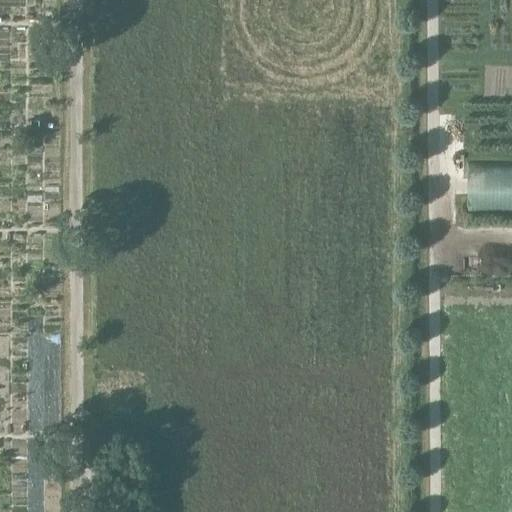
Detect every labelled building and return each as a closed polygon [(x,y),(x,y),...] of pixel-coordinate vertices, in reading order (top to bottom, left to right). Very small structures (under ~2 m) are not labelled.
[(179,32),(179,47),(216,47),(216,32),(179,32)] [(179,47),(179,62),(216,62),(216,47),(179,47)] [(179,62),(179,76),(216,76),(216,62),(179,62)] [(179,76),(179,91),(191,91),(216,91),(216,90),(216,76),(179,76)] [(191,91),(191,105),(206,105),(206,119),(222,119),(222,90),(216,90),(216,91),(191,91)] [(191,105),(190,135),(222,135),(222,119),(206,119),(206,105),(191,105)] [(256,114),(256,146),(271,146),(271,130),(285,130),(286,114),(256,114)] [(271,130),(271,146),(299,146),(299,114),(286,114),(285,130),(271,130)] [(299,146),(299,152),(314,152),(314,114),(299,114),(299,146)] [(314,114),(314,152),(328,152),(329,152),(329,120),(330,120),(330,114),(314,114)] [(328,152),(328,158),(343,158),(343,120),(330,120),(329,120),(329,152),(328,152)] [(343,120),(343,158),(357,158),(357,120),(343,120)] [(357,120),(357,158),(373,158),(373,120),(357,120)] [(332,188),(332,193),(333,193),(333,225),(334,225),(348,225),(348,188),(332,188)] [(348,188),(348,225),(363,225),(363,188),(348,188)] [(304,199),(304,231),(319,231),(319,193),(304,193),(304,199)] [(319,193),(319,231),(334,231),(334,225),(333,225),(333,193),(332,193),(319,193)] [(276,215),(276,231),(304,231),(304,199),(290,200),(290,215),(276,215)] [(260,200),(260,231),(276,231),(276,215),(290,215),(290,200),(260,200)] [(191,215),(191,244),(206,244),(206,230),(222,230),(222,215),(192,215),(191,215)] [(191,258),(191,259),(216,259),(216,260),(222,260),(222,230),(206,230),(206,244),(191,244),(191,258)] [(179,258),(179,273),(216,273),(216,260),(216,259),(191,259),(191,258),(179,258)] [(179,273),(179,288),(216,288),(216,273),(179,273)] [(179,288),(179,302),(216,302),(216,288),(179,288)] [(179,302),(179,317),(216,317),(216,302),(179,302)] [(243,350),(243,381),(258,381),(258,366),(272,366),(272,350),(243,350)] [(258,366),(258,381),(286,382),(286,350),(272,350),(272,366),(258,366)] [(286,382),(286,387),(301,387),(301,350),(286,350),(286,382)] [(301,350),(301,387),(315,387),(316,387),(316,356),(316,350),(301,350)] [(315,387),(315,393),(330,393),(330,356),(316,356),(316,387),(315,387)] [(330,356),(330,393),(344,393),(344,362),(345,362),(345,356),(330,356)] [(344,393),(344,399),(359,399),(359,362),(345,362),(344,362),(344,393)] [(359,362),(359,399),(374,399),(374,362),(359,362)] [(218,491),(217,511),(235,511),(236,491),(218,491)] [(290,491),(290,511),(307,511),(308,491),(290,491)] [(330,495),(329,511),(377,511),(378,495),(330,495)]
